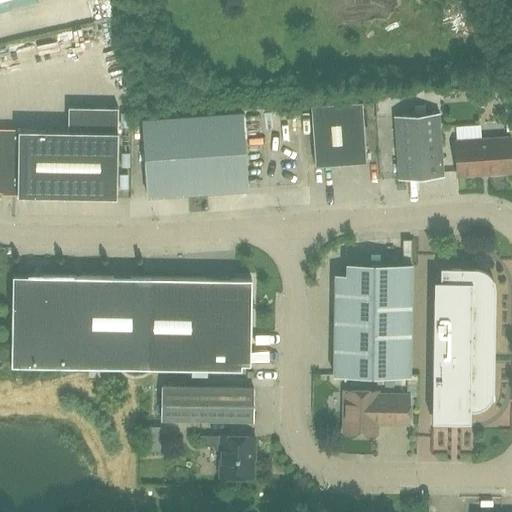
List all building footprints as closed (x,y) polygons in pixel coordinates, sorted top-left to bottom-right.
[(36,0),(0,0),(0,11),(38,3),(36,0)] [(317,168),(368,164),(364,103),(312,106),(317,168)] [(142,121),(147,199),(247,192),(242,114),(142,121)] [(400,181),(445,178),(441,115),(396,118),(400,181)] [(117,196),(118,132),(0,130),(0,190),(2,193),(19,193),(19,194),(117,196)] [(459,177),(511,173),(511,140),(511,139),(456,143),(459,177)] [(411,377),(413,265),(348,264),(348,275),(337,275),(335,376),(411,377)] [(432,422),(470,422),(471,410),(475,410),(480,408),(484,406),(489,402),(491,399),(493,394),(494,387),(495,289),(495,285),(494,282),(492,277),(489,273),(484,270),(480,268),(473,267),(440,267),(440,281),(434,280),(432,422)] [(14,366),(242,369),(242,364),(250,364),(252,278),(15,275),(14,366)] [(256,421),(256,388),(164,386),(164,420),(256,421)] [(410,424),(411,396),(378,395),(378,391),(347,391),(346,434),(378,435),(378,423),(410,424)] [(254,477),(255,438),(257,438),(257,437),(201,436),(200,446),(214,446),(214,450),(224,450),(224,476),(254,477)]
